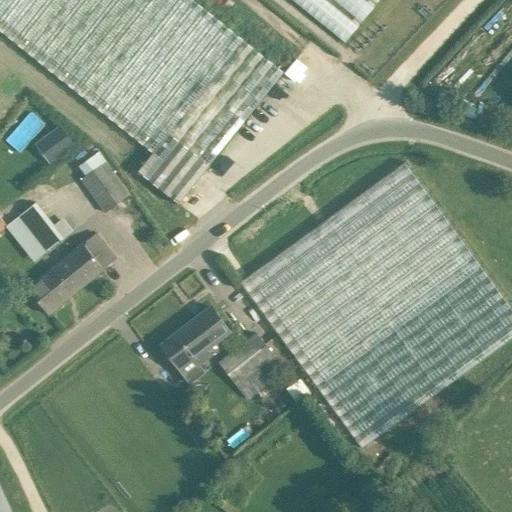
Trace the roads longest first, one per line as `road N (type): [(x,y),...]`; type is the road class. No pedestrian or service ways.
road 1 (tertiary): [(0,402),(318,153),(388,121),(511,163)]
road 2 (track): [(388,121),(383,100),(476,0)]
